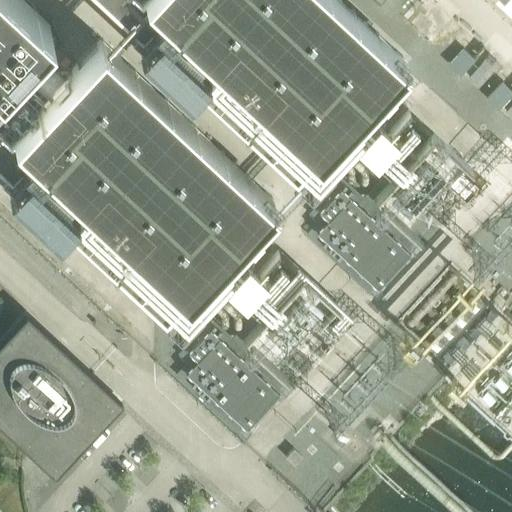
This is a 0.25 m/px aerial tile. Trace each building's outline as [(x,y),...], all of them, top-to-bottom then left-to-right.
[(34,40),(52,22),(28,0),(0,0),(0,79),(1,80),(2,78),(1,76),(13,63),(25,74),(22,78),(25,81),(53,51),(50,48),(47,52),(34,40)] [(406,58),(344,0),(109,0),(296,176),(316,155),(318,157),(321,154),(337,168),(338,166),(322,152),(324,150),(322,148),(331,139),(347,155),(349,153),(346,150),(347,150),(345,147),(344,148),(332,137),(349,120),(351,121),(358,114),(356,112),(368,99),(370,101),(377,93),(375,92),(406,58)] [(419,0),(404,16),(433,43),(455,20),(433,0),(419,0)] [(275,198),(101,35),(78,60),(79,61),(73,67),(68,63),(39,94),(44,98),(19,125),(17,123),(9,132),(0,123),(0,107),(10,97),(9,96),(17,87),(6,77),(0,84),(0,160),(165,316),(184,295),(186,297),(189,294),(205,308),(207,307),(191,292),(193,290),(191,288),(199,279),(216,295),(218,293),(215,290),(216,290),(213,287),(212,288),(201,277),(218,260),(220,261),(227,254),(225,252),(237,239),(239,241),(246,233),(244,232),(275,198)] [(490,35),(472,54),(463,45),(449,60),(472,81),(503,48),(490,35)] [(511,86),(509,89),(500,80),(486,95),(509,116),(511,112),(511,86)] [(23,84),(14,94),(17,96),(0,113),(8,120),(10,118),(15,122),(27,109),(25,108),(34,98),(29,93),(31,91),(23,84)] [(368,105),(345,130),(388,171),(409,149),(414,153),(373,197),(410,231),(411,231),(419,238),(420,237),(412,230),(426,214),(428,215),(427,216),(444,231),(464,210),(448,194),(453,189),(451,187),(470,167),(473,169),(474,168),(471,166),(472,165),(411,109),(393,128),(368,105)] [(319,159),(302,177),(317,192),(334,174),(319,159)] [(419,257),(339,182),(316,207),(328,218),(317,230),(385,293),(419,257)] [(478,233),(463,250),(474,260),(489,244),(478,233)] [(340,305),(280,249),(261,269),(236,245),(213,270),(257,311),(278,289),(283,293),(242,337),(282,374),(282,373),(287,378),(288,377),(280,370),(290,359),(295,364),(298,361),(293,356),(297,352),(315,369),(323,360),(310,348),(313,345),(308,340),(310,338),(328,355),(336,347),(318,330),(320,327),(323,329),(325,326),(323,324),(339,307),(341,309),(342,308),(340,306),(340,305)] [(496,254),(484,267),(491,273),(503,261),(496,254)] [(448,375),(450,377),(453,373),(511,428),(511,320),(507,315),(510,312),(508,310),(505,314),(452,264),(398,321),(451,371),(448,375)] [(188,299),(171,318),(186,332),(203,314),(188,299)] [(122,401),(26,310),(0,337),(0,420),(55,472),(122,401)] [(287,397),(208,322),(185,347),(196,359),(186,370),(253,433),(287,397)] [(392,325),(377,341),(388,352),(403,336),(392,325)] [(409,346),(399,357),(406,364),(416,353),(409,346)] [(329,392),(314,409),(325,419),(340,403),(329,392)] [(346,413),(335,425),(343,432),(354,420),(346,413)] [(366,447),(351,433),(346,438),(337,429),(332,434),(342,443),(336,449),(351,463),(366,447)]
